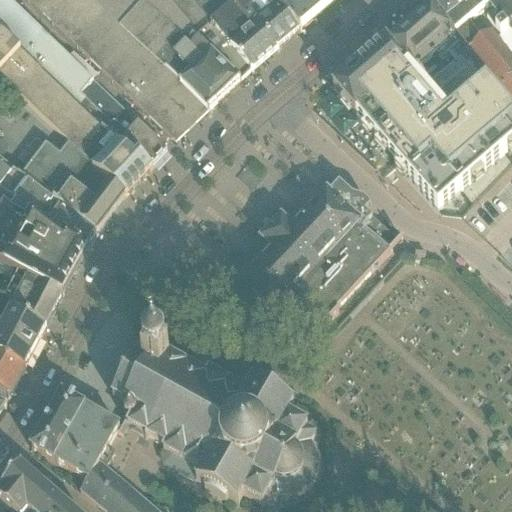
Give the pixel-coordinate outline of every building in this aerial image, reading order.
[(27,60),(47,40),(4,0),(0,0),(0,32),(2,35),(27,60)] [(208,117),(210,115),(84,0),(21,0),(173,144),(205,114),(208,117)] [(84,0),(210,115),(252,77),(173,0),(84,0)] [(228,0),(173,0),(252,77),(279,54),(250,20),(245,24),(226,2),(228,0)] [(250,20),(279,54),(300,36),(280,12),(284,8),(280,3),(277,0),(228,0),(226,2),(245,24),(250,20)] [(277,0),(280,3),(284,8),(280,12),(300,36),(302,34),(301,33),(339,0),(277,0)] [(439,0),(432,7),(464,47),(470,56),(481,69),(496,87),(499,91),(511,107),(511,60),(492,34),(482,42),(470,26),(488,11),(492,16),(487,20),(501,37),(511,29),(511,20),(498,0),(439,0)] [(511,0),(498,0),(511,20),(511,0)] [(432,7),(387,47),(388,48),(414,77),(436,57),(443,66),(464,47),(432,7)] [(0,81),(68,146),(69,145),(79,154),(79,155),(97,173),(126,200),(152,171),(138,158),(134,162),(74,104),(51,82),(43,75),(33,66),(22,78),(4,63),(0,59),(0,37),(2,35),(0,32),(0,81)] [(51,82),(70,63),(47,40),(27,60),(33,66),(43,75),(51,82)] [(388,48),(335,95),(441,214),(511,150),(511,115),(462,58),(425,90),(414,77),(388,48)] [(74,104),(93,85),(70,63),(51,82),(74,104)] [(115,126),(125,115),(93,85),(74,104),(134,162),(138,158),(152,171),(167,156),(138,128),(129,139),(115,126)] [(0,144),(0,158),(2,159),(8,151),(0,144)] [(79,155),(79,154),(69,145),(68,146),(60,157),(45,147),(21,179),(34,189),(97,238),(126,200),(97,173),(79,155)] [(34,189),(21,179),(13,173),(11,175),(0,166),(0,190),(15,202),(89,251),(97,238),(34,189)] [(239,290),(248,298),(270,318),(266,320),(278,339),(279,338),(277,335),(283,330),(305,351),(338,316),(338,315),(337,315),(336,314),(392,254),(392,253),(390,255),(387,251),(395,243),(365,216),(369,212),(368,211),(366,212),(339,187),(329,198),(327,196),(324,200),(318,194),(286,227),(281,222),(262,243),(268,247),(236,280),(243,286),(239,290)] [(15,202),(11,207),(2,202),(0,206),(0,265),(18,275),(18,276),(63,299),(89,251),(15,202)] [(246,228),(260,241),(282,218),(268,205),(246,228)] [(424,266),(426,256),(416,254),(414,264),(424,266)] [(46,331),(63,299),(18,276),(6,297),(17,302),(12,312),(19,316),(36,325),(41,328),(46,331)] [(0,356),(25,372),(46,331),(41,328),(36,325),(19,316),(12,312),(6,323),(0,320),(0,356)] [(267,389),(265,393),(252,386),(247,396),(209,374),(206,379),(189,369),(190,367),(173,357),(172,359),(168,357),(170,354),(168,347),(162,343),(155,345),(153,349),(152,348),(151,349),(142,344),(135,346),(132,352),(134,359),(135,360),(113,399),(127,407),(124,413),(125,418),(119,429),(117,433),(124,437),(130,426),(133,428),(132,431),(143,438),(145,435),(147,436),(146,439),(148,441),(150,438),(167,447),(162,455),(166,467),(207,490),(205,492),(226,504),(228,501),(241,509),(247,498),(263,507),(264,506),(273,511),(278,502),(285,503),(291,502),(296,500),(302,497),(306,494),(310,489),(313,485),(316,479),(317,473),(318,468),(317,462),(315,456),(313,451),(310,446),(315,436),(306,430),(307,429),(288,418),(293,408),(280,401),(282,397),(267,389)] [(0,406),(5,410),(10,401),(11,401),(26,373),(25,372),(0,356),(0,406)] [(96,489),(106,471),(114,457),(106,452),(108,450),(117,433),(119,429),(103,420),(102,421),(64,399),(62,399),(32,453),(88,485),(96,489)] [(69,511),(21,469),(2,492),(2,493),(0,495),(0,504),(9,511),(69,511)] [(80,497),(98,511),(153,511),(106,471),(96,489),(88,485),(80,497)]
